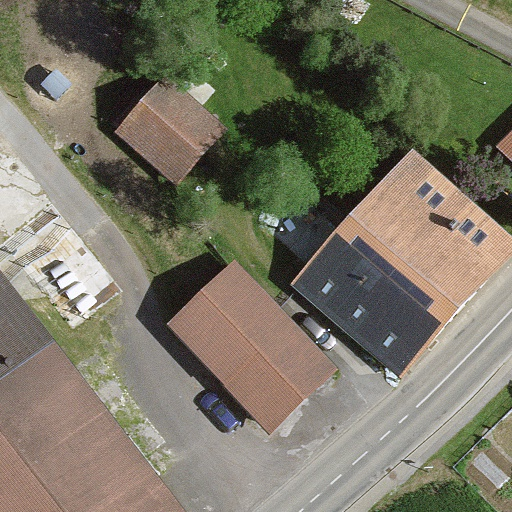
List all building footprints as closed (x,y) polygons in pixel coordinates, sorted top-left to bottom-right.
[(157,70),(115,134),(189,182),(231,117),(157,70)] [(511,165),(511,127),(493,145),(511,165)] [(402,153),(290,282),(399,377),(511,248),(402,153)] [(21,255),(73,302),(109,263),(57,216),(21,255)] [(161,324),(261,436),(331,375),(231,262),(161,324)] [(0,511),(176,511),(0,286),(0,511)]
